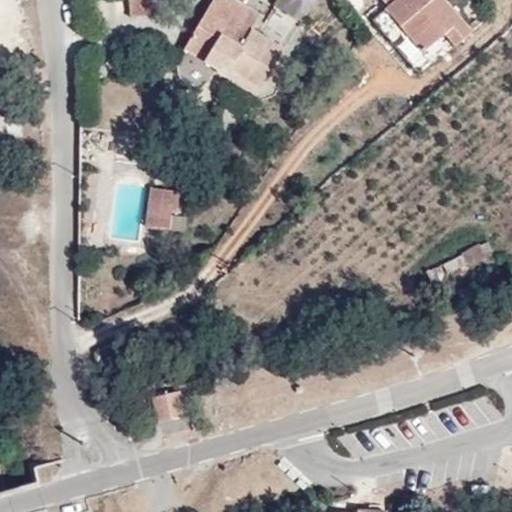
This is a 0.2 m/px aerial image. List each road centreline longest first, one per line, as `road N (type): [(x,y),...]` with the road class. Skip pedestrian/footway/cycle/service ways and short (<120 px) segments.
road 1 (residential): [(97,478),(67,394),(59,66),(48,0)]
road 2 (tertiary): [(97,478),(511,357)]
road 3 (unknown): [(64,334),(183,302),(286,168),(372,77)]
